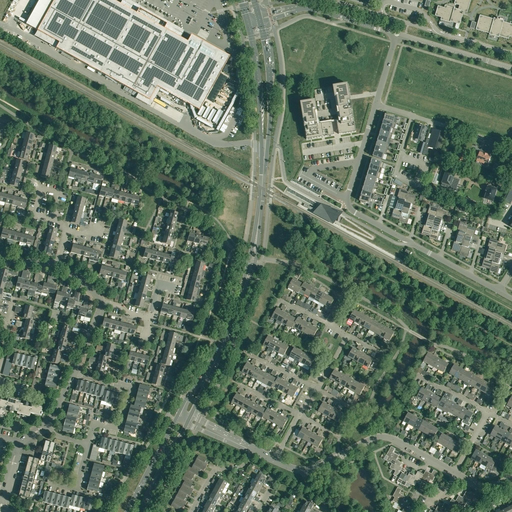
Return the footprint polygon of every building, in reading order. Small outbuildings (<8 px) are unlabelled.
[(0,0),(0,9),(6,11),(12,0),(0,0)] [(74,0),(52,39),(59,43),(56,48),(138,94),(135,98),(147,105),(157,87),(160,89),(189,105),(219,51),(191,35),(187,42),(164,29),(164,28),(166,25),(125,2),(123,6),(120,5),(111,0),(74,0)] [(455,0),(454,4),(459,6),(458,10),(445,6),(444,8),(438,6),(435,16),(441,18),(440,20),(450,23),(451,22),(460,25),(463,15),(464,15),(464,14),(465,12),(467,13),(470,0),(455,0)] [(493,19),(480,15),(476,30),(489,34),(489,35),(499,38),(499,37),(508,39),(509,37),(511,37),(511,24),(503,22),(504,21),(498,19),(498,18),(498,17),(497,18),(495,17),(495,18),(494,18),(493,19)] [(337,121),(339,134),(345,133),(347,133),(352,132),(356,132),(355,129),(353,113),(352,111),(351,106),(350,100),(349,93),(348,89),(348,84),(346,84),(333,87),(335,98),(337,98),(337,102),(340,121),(337,121)] [(310,139),(315,138),(317,138),(329,136),(331,136),(334,135),(332,122),(317,125),(315,112),(317,112),(315,100),(303,103),(300,103),(301,108),(303,120),(303,122),(306,138),(306,140),(310,139)] [(385,115),(383,120),(395,124),(397,118),(385,115)] [(394,129),(395,124),(383,120),(382,125),(394,129)] [(382,125),(380,131),(392,134),(390,133),(391,128),(394,129),(382,125)] [(420,126),(418,126),(418,125),(417,125),(415,133),(416,134),(415,138),(422,141),(424,136),(425,132),(426,128),(421,127),(421,126),(420,126)] [(391,139),(392,134),(380,131),(379,136),(391,139)] [(438,150),(443,135),(432,132),(427,147),(438,150)] [(25,133),(24,139),(32,141),(34,135),(25,133)] [(389,144),(391,139),(379,136),(377,141),(389,144)] [(30,148),(32,141),(24,139),(22,146),(30,148)] [(388,150),(389,144),(377,141),(376,146),(388,150)] [(48,145),(47,152),(55,154),(57,147),(48,145)] [(29,154),(30,148),(22,146),(20,152),(29,154)] [(388,150),(376,146),(374,151),(386,155),(388,150)] [(386,155),(374,151),(373,157),(382,160),(384,154),(386,155)] [(27,161),(29,154),(20,152),(19,158),(27,161)] [(54,160),(55,154),(47,152),(45,158),(54,160)] [(458,162),(462,163),(465,154),(460,152),(457,161),(458,162)] [(491,157),(487,155),(483,154),(479,153),(476,161),(484,164),(484,162),(488,164),(491,157)] [(45,158),(44,164),(52,166),(54,160),(45,158)] [(384,163),(372,159),(370,165),(382,168),(384,163)] [(14,166),(23,168),(24,162),(16,160),(14,166)] [(44,164),(42,171),(50,173),(52,166),(44,164)] [(369,170),(380,173),(382,168),(370,165),(369,170)] [(14,166),(13,173),(21,175),(23,168),(14,166)] [(68,177),(74,179),(76,170),(70,169),(68,177)] [(83,172),(76,170),(74,179),(81,180),(83,172)] [(367,175),(379,179),(380,173),(369,170),(367,175)] [(50,173),(42,171),(40,177),(49,179),(50,173)] [(89,174),(83,172),(81,180),(87,182),(89,174)] [(19,181),(21,175),(13,173),(11,179),(19,181)] [(450,175),(446,173),(442,186),(456,190),(458,184),(452,182),(453,180),(452,179),(454,174),(450,173),(450,175)] [(89,174),(87,182),(93,184),(95,175),(89,174)] [(102,177),(95,175),(93,184),(100,185),(102,177)] [(365,180),(375,183),(377,178),(379,179),(367,175),(365,180)] [(18,188),(19,181),(11,179),(9,185),(18,188)] [(365,180),(364,185),(373,188),(375,183),(365,180)] [(372,193),(373,188),(364,185),(362,191),(374,194),(372,193)] [(99,196),(105,197),(107,189),(101,187),(99,196)] [(492,202),(496,189),(489,187),(488,187),(487,187),(486,191),(487,191),(484,199),(492,202)] [(114,191),(107,189),(105,197),(112,199),(114,191)] [(399,198),(397,204),(404,206),(408,192),(399,189),(397,198),(399,198)] [(120,192),(114,191),(112,199),(118,201),(120,192)] [(362,191),(361,196),(373,199),(374,194),(362,191)] [(126,194),(120,192),(118,201),(124,202),(126,194)] [(408,192),(404,206),(403,208),(410,210),(411,204),(413,204),(413,205),(416,196),(407,194),(408,192)] [(133,196),(126,194),(124,202),(130,204),(133,196)] [(7,195),(5,203),(11,205),(14,197),(7,195)] [(139,197),(133,196),(130,204),(137,206),(139,197)] [(373,199),(361,196),(359,201),(369,204),(370,199),(373,200),(373,199)] [(20,198),(14,197),(11,205),(18,207),(20,198)] [(77,197),(75,204),(84,206),(85,199),(77,197)] [(26,200),(20,198),(18,207),(24,209),(26,200)] [(74,210),(82,212),(84,206),(75,204),(74,210)] [(403,208),(404,206),(397,204),(395,209),(394,209),(391,217),(399,220),(399,222),(403,208)] [(429,215),(427,220),(434,222),(437,210),(438,208),(430,206),(427,215),(427,214),(429,215)] [(408,215),(410,210),(403,208),(399,222),(407,224),(410,215),(409,215),(409,216),(408,215)] [(80,218),(82,212),(74,210),(72,216),(80,218)] [(437,210),(434,222),(433,224),(440,226),(441,221),(443,221),(446,213),(437,210)] [(178,213),(170,211),(168,218),(176,220),(178,213)] [(72,216),(70,223),(79,225),(80,218),(72,216)] [(176,220),(168,218),(166,224),(175,226),(176,220)] [(117,225),(125,228),(127,221),(119,219),(117,225)] [(429,238),(433,224),(434,222),(427,220),(426,226),(424,225),(421,234),(429,236),(429,238)] [(459,231),(457,237),(464,239),(468,225),(460,222),(457,231),(458,231),(459,231)] [(173,232),(175,226),(166,224),(165,230),(173,232)] [(438,232),(440,226),(433,224),(429,238),(437,241),(440,232),(438,232)] [(115,232),(124,234),(125,228),(117,225),(115,232)] [(468,225),(464,239),(463,241),(470,243),(471,237),(473,237),(473,238),(476,229),(468,227),(468,225)] [(57,230),(49,228),(47,234),(55,236),(57,230)] [(0,238),(7,239),(9,231),(2,229),(0,238)] [(165,230),(163,237),(171,239),(173,232),(165,230)] [(15,233),(9,231),(7,239),(13,241),(15,233)] [(114,238),(122,240),(124,234),(115,232),(114,238)] [(22,234),(15,233),(13,241),(19,243),(22,234)] [(187,241),(193,243),(195,235),(189,233),(187,241)] [(22,234),(19,243),(26,244),(28,236),(22,234)] [(45,240),(54,243),(55,236),(47,234),(45,240)] [(202,236),(195,235),(193,243),(199,245),(202,236)] [(34,238),(28,236),(26,244),(32,246),(34,238)] [(206,246),(208,238),(202,236),(199,245),(206,246)] [(171,239),(163,237),(161,243),(170,245),(171,239)] [(459,255),(463,241),(464,239),(457,237),(456,243),(454,242),(451,250),(459,253),(459,255)] [(122,240),(114,238),(112,244),(120,247),(122,240)] [(489,248),(487,253),(494,255),(498,241),(490,239),(487,248),(488,248),(488,247),(489,248)] [(44,247),(52,249),(54,243),(45,240),(44,247)] [(468,248),(470,243),(463,241),(459,255),(467,257),(470,248),(470,249),(468,248)] [(498,241),(494,255),(493,257),(500,259),(502,254),(503,254),(506,246),(498,243),(498,241)] [(70,253),(77,254),(79,246),(73,244),(70,253)] [(112,244),(110,251),(119,253),(120,247),(112,244)] [(85,248),(79,246),(77,254),(83,256),(85,248)] [(52,249),(44,247),(42,253),(50,255),(52,249)] [(83,256),(89,258),(92,249),(85,248),(83,256)] [(92,249),(89,258),(89,260),(97,263),(99,257),(100,258),(101,252),(92,249)] [(143,257),(149,259),(152,251),(145,249),(143,257)] [(110,251),(109,257),(117,259),(119,253),(110,251)] [(158,253),(152,251),(149,259),(156,261),(158,253)] [(164,254),(158,253),(156,261),(162,263),(164,254)] [(489,271),(493,257),(494,255),(487,253),(486,259),(484,259),(484,258),(481,267),(489,269),(489,271)] [(162,263),(168,264),(170,256),(164,254),(162,263)] [(170,256),(168,264),(175,266),(177,258),(170,256)] [(498,265),(500,259),(493,257),(489,271),(498,274),(500,265),(498,265)] [(204,264),(196,262),(194,268),(202,271),(203,270),(204,264)] [(99,274),(105,276),(108,268),(101,266),(99,274)] [(114,269),(108,268),(105,276),(112,278),(114,269)] [(194,268),(192,275),(201,277),(203,278),(205,271),(203,270),(202,271),(194,268)] [(1,269),(0,271),(0,275),(6,278),(7,274),(17,276),(17,274),(1,269)] [(120,271),(114,269),(112,278),(118,279),(120,271)] [(18,277),(15,287),(22,289),(25,277),(26,272),(23,271),(21,278),(18,277)] [(120,271),(118,279),(125,281),(127,273),(120,271)] [(143,274),(141,281),(149,283),(151,277),(143,274)] [(0,275),(0,282),(14,286),(15,283),(9,282),(5,281),(6,278),(0,275)] [(201,277),(192,275),(191,281),(199,283),(201,277)] [(22,289),(28,290),(30,283),(26,282),(27,278),(25,277),(22,289)] [(288,288),(293,291),(298,282),(293,279),(288,288)] [(34,284),(30,283),(28,290),(28,292),(34,293),(34,292),(37,281),(35,280),(34,284)] [(43,286),(41,294),(47,295),(48,292),(51,281),(48,280),(47,284),(43,283),(43,286)] [(43,286),(39,285),(40,281),(37,281),(34,292),(41,294),(43,286)] [(51,281),(48,292),(54,294),(56,287),(52,286),(53,282),(51,281)] [(147,289),(149,283),(141,281),(139,287),(147,289)] [(197,290),(199,283),(191,281),(189,287),(197,290)] [(14,286),(0,282),(0,289),(3,290),(4,287),(13,289),(14,286)] [(303,285),(298,282),(293,291),(298,294),(299,292),(303,285)] [(304,283),(303,285),(299,292),(304,294),(309,286),(304,283)] [(304,294),(309,297),(314,289),(309,286),(304,294)] [(146,296),(147,289),(139,287),(137,294),(146,296)] [(189,287),(188,294),(196,296),(197,290),(189,287)] [(55,299),(61,301),(64,290),(62,289),(61,293),(57,292),(55,299)] [(319,291),(314,289),(309,297),(314,300),(319,291)] [(61,301),(67,303),(68,303),(68,300),(70,295),(66,294),(67,290),(64,290),(61,301)] [(324,294),(319,291),(314,300),(319,303),(324,294)] [(137,294),(136,300),(144,302),(146,296),(137,294)] [(188,294),(186,300),(194,302),(196,296),(188,294)] [(329,297),(324,294),(319,303),(324,306),(329,297)] [(66,308),(73,309),(76,298),(73,297),(72,301),(68,300),(68,303),(67,303),(66,308)] [(334,300),(329,297),(324,306),(329,308),(334,300)] [(78,299),(76,298),(73,309),(75,310),(74,312),(75,313),(78,314),(79,311),(79,308),(80,308),(80,306),(81,304),(77,303),(78,299)] [(136,300),(134,306),(142,309),(144,302),(136,300)] [(169,306),(162,304),(160,313),(167,314),(169,306)] [(77,316),(84,318),(87,306),(84,305),(84,307),(80,306),(80,308),(79,308),(79,311),(78,314),(77,316)] [(16,307),(15,310),(31,314),(33,308),(26,306),(25,309),(16,307)] [(89,307),(87,306),(84,318),(90,319),(92,312),(88,311),(89,307)] [(175,308),(169,306),(167,314),(173,316),(175,308)] [(181,309),(175,308),(173,316),(179,318),(181,309)] [(179,318),(186,319),(188,311),(181,309),(179,318)] [(277,320),(281,312),(276,309),(272,318),(277,320)] [(35,315),(31,314),(15,310),(14,312),(23,314),(22,318),(26,319),(30,320),(33,321),(35,315)] [(354,322),(359,313),(354,310),(349,319),(354,322)] [(188,311),(186,319),(192,321),(194,313),(188,311)] [(281,312),(277,320),(282,323),(286,314),(281,312)] [(364,316),(359,313),(354,322),(359,325),(364,316)] [(286,314),(282,323),(287,326),(292,317),(286,314)] [(369,319),(364,316),(359,325),(364,327),(369,319)] [(293,327),(296,320),(292,317),(287,326),(292,329),(293,327)] [(101,327),(108,328),(110,320),(104,318),(101,327)] [(298,330),(303,321),(297,318),(296,320),(293,327),(298,330)] [(16,321),(15,323),(32,328),(35,328),(37,322),(33,321),(30,320),(26,319),(25,323),(16,321)] [(364,327),(369,330),(374,321),(369,319),(364,327)] [(117,322),(110,320),(108,328),(114,330),(117,322)] [(303,332),(308,324),(303,321),(298,330),(303,332)] [(379,324),(374,321),(369,330),(374,333),(379,324)] [(123,323),(117,322),(114,330),(121,332),(123,323)] [(24,328),(23,332),(30,334),(32,328),(15,323),(15,326),(24,328)] [(127,333),(129,325),(123,323),(121,332),(127,333)] [(308,324),(303,332),(308,335),(313,326),(308,324)] [(379,324),(374,333),(379,336),(384,327),(379,324)] [(63,325),(61,332),(78,336),(78,334),(69,331),(71,327),(63,325)] [(129,325),(127,333),(133,335),(136,327),(129,325)] [(313,326),(308,335),(313,338),(318,329),(313,326)] [(389,330),(384,327),(379,336),(384,338),(389,330)] [(389,330),(384,338),(389,341),(394,333),(389,330)] [(33,335),(30,334),(23,332),(22,336),(13,333),(12,336),(32,341),(33,335)] [(61,332),(60,338),(67,340),(68,336),(77,339),(78,336),(61,332)] [(177,335),(169,332),(167,339),(176,341),(177,335)] [(268,348),(273,339),(268,336),(263,345),(268,348)] [(66,344),(67,340),(60,338),(58,344),(74,349),(75,346),(66,344)] [(166,345),(174,347),(176,341),(167,339),(166,345)] [(273,339),(268,348),(273,350),(278,342),(273,339)] [(278,353),(283,344),(278,342),(273,350),(278,353)] [(58,344),(56,351),(61,352),(64,353),(65,349),(74,351),(74,349),(58,344)] [(97,345),(96,348),(113,352),(114,346),(107,344),(106,348),(97,345)] [(283,344),(278,353),(284,356),(288,347),(283,344)] [(172,354),(174,347),(166,345),(164,351),(172,354)] [(111,358),(113,352),(96,348),(95,350),(104,353),(104,356),(107,357),(111,358)] [(294,359),(299,351),(294,348),(289,357),(294,359)] [(353,360),(358,351),(353,348),(348,357),(353,360)] [(54,350),(52,356),(69,361),(69,358),(60,356),(61,352),(56,351),(54,350)] [(164,351),(162,358),(171,360),(172,354),(164,351)] [(304,354),(299,351),(294,359),(299,362),(304,354)] [(358,351),(353,360),(358,362),(363,354),(358,351)] [(129,352),(127,360),(134,362),(136,354),(129,352)] [(12,364),(17,365),(20,355),(20,353),(18,353),(18,354),(14,353),(12,361),(12,364)] [(423,361),(428,364),(433,355),(428,353),(423,361)] [(17,365),(22,367),(25,356),(26,355),(24,354),(23,356),(20,355),(17,365)] [(142,355),(136,354),(134,362),(140,364),(142,355)] [(304,354),(299,362),(304,365),(309,356),(304,354)] [(363,354),(358,362),(363,365),(368,357),(363,354)] [(90,357),(89,359),(105,364),(107,357),(104,356),(100,355),(99,359),(90,357)] [(149,357),(142,355),(140,364),(147,365),(149,357)] [(438,358),(433,355),(428,364),(433,367),(438,358)] [(22,367),(27,368),(30,358),(31,356),(29,356),(29,357),(25,356),(22,367)] [(68,363),(69,361),(52,356),(51,363),(58,365),(59,361),(68,363)] [(314,359),(309,356),(304,365),(309,368),(314,359)] [(34,359),(30,358),(27,368),(33,370),(36,358),(34,357),(34,359)] [(368,357),(363,365),(368,368),(373,359),(368,357)] [(171,360),(162,358),(161,364),(169,366),(171,360)] [(438,370),(443,361),(438,358),(433,367),(438,370)] [(104,370),(105,364),(89,359),(88,362),(97,364),(96,368),(104,370)] [(448,364),(443,361),(438,370),(443,373),(448,364)] [(247,375),(252,366),(247,363),(242,372),(247,375)] [(50,365),(49,370),(59,373),(61,374),(61,372),(59,371),(61,367),(50,365)] [(156,365),(154,372),(163,374),(165,367),(156,365)] [(449,373),(454,376),(459,368),(454,365),(449,373)] [(257,369),(252,366),(247,375),(252,377),(257,369)] [(104,370),(96,368),(95,372),(86,369),(86,372),(102,376),(104,370)] [(464,370),(459,368),(454,376),(459,379),(464,370)] [(262,371),(257,369),(252,377),(257,380),(262,371)] [(49,370),(47,375),(58,378),(59,379),(60,377),(58,376),(59,373),(49,370)] [(334,382),(339,373),(334,370),(329,379),(334,382)] [(459,379),(464,382),(469,373),(464,370),(459,379)] [(267,374),(262,371),(257,380),(262,383),(267,374)] [(153,378),(161,380),(163,374),(154,372),(153,378)] [(344,376),(339,373),(334,382),(340,384),(344,376)] [(474,376),(469,373),(464,382),(469,385),(474,376)] [(272,377),(267,374),(262,383),(267,386),(272,377)] [(57,382),(58,378),(47,375),(46,381),(56,383),(56,384),(58,384),(58,382),(57,382)] [(349,378),(344,376),(340,384),(345,387),(349,378)] [(469,385),(474,387),(479,379),(474,376),(469,385)] [(277,380),(272,377),(267,386),(272,388),(273,387),(277,380)] [(159,387),(161,380),(153,378),(151,384),(159,387)] [(278,378),(277,380),(273,387),(278,389),(283,381),(278,378)] [(345,387),(350,390),(354,381),(349,378),(345,387)] [(484,382),(479,379),(474,387),(480,390),(484,382)] [(83,382),(84,382),(84,380),(82,380),(82,381),(78,380),(75,391),(81,392),(83,382)] [(55,387),(56,384),(56,383),(46,381),(44,386),(47,387),(56,389),(57,387),(55,387)] [(87,383),(84,382),(83,382),(81,392),(86,394),(89,383),(89,382),(87,381),(87,383)] [(288,383),(283,381),(278,389),(283,392),(288,383)] [(359,384),(354,381),(350,390),(355,393),(359,384)] [(489,384),(484,382),(480,390),(485,393),(489,384)] [(92,384),(89,383),(86,394),(91,395),(94,385),(94,383),(92,383),(92,384)] [(293,386),(288,383),(283,392),(288,395),(293,386)] [(97,385),(94,385),(91,395),(96,396),(99,386),(100,384),(98,384),(97,385)] [(139,387),(138,390),(148,393),(150,388),(138,384),(137,386),(139,387)] [(364,387),(359,384),(355,393),(360,395),(364,387)] [(496,389),(494,388),(494,387),(489,384),(485,393),(492,397),(496,389)] [(99,386),(96,396),(102,398),(104,391),(105,386),(103,385),(103,387),(99,386)] [(298,389),(293,386),(288,395),(293,398),(298,389)] [(422,400),(427,391),(422,388),(417,397),(422,400)] [(104,391),(102,398),(101,401),(106,403),(109,392),(110,391),(108,390),(107,392),(104,391)] [(147,398),(148,393),(138,390),(136,390),(136,392),(137,392),(137,395),(136,395),(147,398)] [(432,394),(427,391),(422,400),(427,402),(432,394)] [(109,392),(106,403),(112,404),(114,394),(115,392),(113,392),(113,393),(109,392)] [(118,395),(114,394),(112,404),(117,406),(120,394),(118,393),(118,395)] [(237,406),(241,397),(236,394),(232,403),(237,406)] [(437,396),(432,394),(427,402),(432,405),(437,396)] [(136,397),(135,400),(135,401),(146,403),(147,398),(136,395),(137,395),(135,395),(134,397),(136,397)] [(442,399),(437,396),(432,405),(437,408),(438,406),(442,399)] [(246,399),(241,397),(237,406),(242,408),(246,399)] [(443,397),(442,399),(438,406),(443,409),(447,400),(443,397)] [(13,411),(17,412),(20,404),(20,402),(8,399),(7,402),(0,400),(0,409),(4,410),(4,411),(5,411),(6,408),(9,408),(9,410),(9,411),(9,412),(13,413),(13,411)] [(252,402),(246,399),(242,408),(247,411),(252,402)] [(134,406),(141,408),(144,409),(146,403),(135,401),(135,400),(134,400),(133,402),(135,402),(134,406)] [(447,400),(443,409),(448,412),(452,403),(447,400)] [(257,405),(252,402),(247,411),(252,414),(257,405)] [(23,405),(20,404),(17,412),(16,414),(29,417),(30,414),(41,416),(42,412),(41,412),(42,408),(32,405),(31,408),(28,407),(28,405),(28,404),(24,403),(23,405)] [(323,414),(328,405),(323,403),(318,411),(323,414)] [(458,406),(452,403),(448,412),(453,414),(458,406)] [(68,407),(68,410),(78,413),(79,407),(67,404),(67,406),(68,407)] [(141,408),(134,406),(129,405),(128,407),(130,407),(129,410),(129,411),(139,414),(141,408)] [(252,414),(257,417),(262,408),(257,405),(252,414)] [(333,408),(328,405),(323,414),(328,417),(333,408)] [(453,414),(458,417),(463,408),(458,406),(453,414)] [(266,410),(262,408),(257,417),(262,419),(263,418),(266,410)] [(338,411),(333,408),(328,417),(333,420),(338,411)] [(468,411),(463,408),(458,417),(463,420),(468,411)] [(77,418),(78,413),(68,410),(66,409),(66,411),(67,412),(66,415),(77,418)] [(268,420),(272,411),(267,409),(266,410),(263,418),(268,420)] [(129,411),(129,410),(127,410),(127,412),(128,413),(127,416),(138,419),(139,414),(129,411)] [(278,414),(272,411),(268,420),(273,423),(278,414)] [(338,411),(333,420),(338,423),(343,414),(338,411)] [(468,411),(463,420),(468,423),(473,414),(468,411)] [(408,424),(413,416),(408,413),(403,422),(408,424)] [(278,426),(283,417),(278,414),(273,423),(278,426)] [(66,417),(65,420),(75,423),(77,418),(66,415),(65,415),(64,417),(66,417)] [(126,421),(137,424),(138,419),(127,416),(126,415),(125,417),(127,418),(126,421)] [(413,416),(408,424),(413,427),(418,418),(413,416)] [(288,420),(283,417),(278,426),(283,429),(288,420)] [(418,418),(413,427),(418,430),(423,421),(418,418)] [(74,428),(75,423),(65,420),(63,420),(63,422),(64,422),(63,425),(63,426),(74,428)] [(126,423),(125,426),(135,429),(137,424),(126,421),(125,421),(124,423),(126,423)] [(423,421),(418,430),(423,433),(428,424),(423,421)] [(428,424),(423,433),(429,436),(433,427),(428,424)] [(72,434),(74,428),(63,426),(63,425),(62,425),(61,427),(63,427),(62,431),(72,434)] [(134,435),(135,429),(125,426),(123,426),(123,428),(124,428),(123,432),(134,435)] [(495,438),(500,429),(495,426),(490,435),(495,438)] [(433,427),(429,436),(433,438),(438,430),(433,427)] [(303,439),(308,431),(302,428),(298,437),(303,439)] [(500,441),(505,432),(500,429),(495,438),(500,441)] [(308,431),(303,439),(308,442),(313,433),(308,431)] [(505,432),(500,441),(505,443),(510,435),(505,432)] [(313,433),(308,442),(313,445),(318,436),(313,433)] [(442,445),(447,437),(442,434),(437,443),(442,445)] [(318,436),(313,445),(318,448),(323,439),(318,436)] [(99,448),(104,450),(107,439),(108,438),(106,437),(105,439),(102,438),(99,446),(99,448)] [(452,439),(447,437),(442,445),(447,448),(452,439)] [(110,440),(107,439),(104,450),(109,451),(112,441),(113,439),(111,439),(110,440)] [(457,442),(452,439),(447,448),(452,451),(457,442)] [(117,442),(118,442),(118,441),(116,440),(116,442),(112,441),(109,451),(115,452),(117,442)] [(44,446),(54,449),(56,444),(44,441),(43,444),(44,445),(44,446)] [(121,443),(118,442),(117,442),(115,452),(120,454),(123,443),(123,442),(121,441),(121,443)] [(457,442),(452,451),(457,454),(462,445),(457,442)] [(126,444),(123,443),(120,454),(125,455),(128,445),(129,443),(127,443),(126,444)] [(128,445),(125,455),(130,457),(134,445),(132,444),(131,446),(128,445)] [(44,446),(42,446),(41,449),(43,449),(43,451),(53,454),(54,449),(44,446)] [(386,456),(388,457),(392,459),(395,454),(393,453),(395,449),(391,447),(386,456)] [(471,459),(476,462),(477,460),(481,453),(476,450),(471,459)] [(43,451),(41,451),(40,454),(42,454),(41,456),(52,459),(53,454),(43,451)] [(481,453),(477,460),(476,462),(481,464),(486,456),(481,453)] [(386,461),(392,464),(396,466),(399,461),(396,460),(398,456),(395,454),(392,459),(388,457),(386,461)] [(41,456),(40,455),(39,459),(40,459),(40,461),(47,462),(49,463),(51,463),(52,459),(41,456)] [(199,456),(195,462),(206,468),(207,465),(205,463),(206,460),(199,456)] [(481,464),(486,467),(491,458),(486,456),(481,464)] [(491,470),(495,462),(496,461),(491,458),(486,467),(491,470)] [(402,463),(399,461),(396,466),(392,464),(389,468),(395,471),(400,474),(403,468),(400,467),(402,463)] [(204,471),(206,468),(195,462),(192,468),(199,473),(201,470),(204,471)] [(92,469),(102,472),(104,466),(92,463),(91,465),(93,466),(92,469)] [(189,467),(185,473),(193,477),(195,474),(198,476),(199,473),(192,468),(189,467)] [(397,482),(400,484),(405,475),(404,474),(406,470),(403,468),(400,474),(395,471),(393,475),(399,478),(397,482)] [(92,471),(91,474),(101,477),(102,472),(92,469),(91,469),(90,470),(92,471)] [(431,474),(429,473),(426,478),(430,480),(432,481),(437,472),(434,470),(431,474)] [(428,484),(430,480),(426,478),(429,473),(426,471),(423,475),(421,473),(418,478),(423,481),(428,484)] [(405,475),(400,484),(405,486),(407,482),(412,486),(415,482),(410,479),(413,474),(410,472),(408,476),(405,475)] [(416,476),(413,474),(410,479),(415,482),(420,485),(423,481),(418,478),(421,473),(418,472),(416,476)] [(193,477),(185,473),(182,479),(193,485),(194,482),(192,481),(193,477)] [(100,482),(101,477),(91,474),(89,474),(89,476),(90,476),(89,479),(89,480),(100,482)] [(258,475),(255,480),(263,484),(264,482),(267,483),(268,481),(265,480),(265,479),(258,475)] [(89,481),(88,485),(98,488),(100,482),(89,480),(89,479),(88,479),(87,481),(89,481)] [(184,481),(181,487),(192,493),(193,490),(191,488),(193,485),(182,479),(182,480),(184,481)] [(212,481),(225,488),(227,483),(220,479),(218,482),(213,479),(212,481)] [(263,484),(255,480),(252,485),(265,491),(266,489),(262,487),(263,484)] [(214,488),(222,493),(225,488),(212,481),(211,483),(216,485),(214,488)] [(97,493),(98,488),(88,485),(86,484),(86,486),(87,487),(86,490),(97,493)] [(251,484),(249,489),(257,493),(256,493),(257,494),(259,491),(263,494),(265,491),(252,485),(251,484)] [(18,490),(18,491),(30,494),(32,489),(19,486),(19,489),(20,489),(20,491),(18,490)] [(190,496),(192,493),(181,487),(178,494),(186,498),(187,495),(190,496)] [(207,491),(219,497),(222,493),(214,488),(213,491),(208,489),(207,491)] [(398,488),(393,497),(395,498),(392,502),(397,504),(402,495),(399,494),(401,490),(398,488)] [(257,493),(249,489),(246,494),(259,501),(260,499),(255,496),(256,493),(257,493)] [(30,494),(18,491),(17,494),(19,494),(18,496),(29,499),(30,494)] [(42,502),(47,503),(50,493),(50,491),(48,491),(48,492),(44,492),(42,502)] [(209,498),(217,502),(219,497),(207,491),(206,492),(211,495),(209,498)] [(53,494),(50,493),(47,503),(52,505),(55,494),(56,493),(54,492),(53,494)] [(466,492),(463,496),(473,501),(474,499),(478,501),(480,497),(471,492),(470,494),(466,492)] [(52,505),(57,506),(60,496),(61,494),(59,494),(58,495),(55,494),(52,505)] [(178,494),(174,500),(185,506),(187,503),(184,501),(186,498),(178,494)] [(246,494),(243,498),(251,503),(253,500),(258,502),(259,501),(246,494)] [(64,497),(60,496),(57,506),(63,508),(65,497),(66,497),(66,496),(64,495),(64,497)] [(74,510),(74,507),(77,497),(78,497),(78,495),(76,495),(75,496),(72,495),(71,497),(68,509),(74,510)] [(402,495),(397,504),(398,505),(396,509),(400,511),(405,502),(403,501),(405,497),(402,495)] [(69,498),(66,497),(65,497),(63,508),(68,509),(71,497),(69,496),(69,498)] [(77,497),(74,507),(80,509),(82,498),(83,498),(83,497),(81,496),(81,498),(78,497),(77,497)] [(471,505),(473,501),(463,496),(463,498),(459,496),(456,500),(465,505),(467,502),(471,505)] [(86,499),(83,498),(82,498),(80,509),(85,510),(88,498),(86,497),(86,499)] [(88,498),(85,510),(90,511),(93,499),(92,499),(91,500),(88,500),(88,498)] [(214,507),(217,502),(209,498),(207,501),(203,498),(202,500),(214,507)] [(243,498),(241,503),(253,510),(254,508),(250,506),(251,503),(243,498)] [(452,499),(449,503),(458,508),(460,506),(464,508),(465,505),(456,500),(455,501),(452,499)] [(170,506),(178,511),(180,507),(183,509),(185,506),(174,500),(170,506)] [(205,508),(212,511),(216,507),(214,507),(202,500),(201,502),(205,504),(204,508),(205,508)] [(303,506),(313,511),(315,510),(312,508),(313,506),(305,501),(303,506)] [(401,511),(406,511),(408,509),(407,508),(409,504),(405,502),(400,511),(402,511),(401,511)] [(252,511),(253,510),(241,503),(238,508),(245,511),(246,511),(248,509),(252,511)] [(456,511),(458,508),(449,503),(448,505),(445,503),(442,507),(451,511),(453,510),(456,511)]
